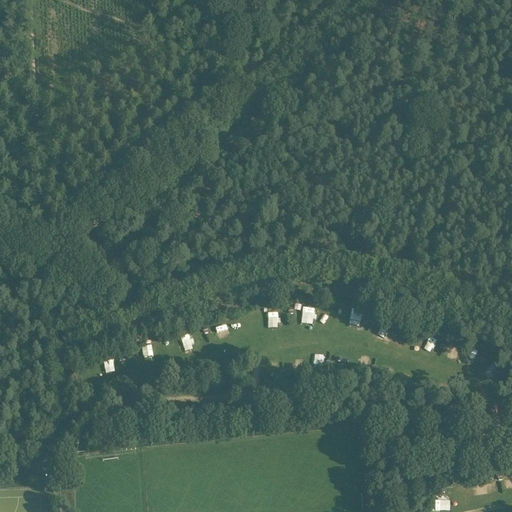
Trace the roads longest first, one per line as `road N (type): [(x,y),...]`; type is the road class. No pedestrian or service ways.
road 1 (track): [(51,452),(84,420),(126,399),(309,396),(386,417),(398,436),(410,511)]
road 2 (track): [(316,42),(42,266)]
road 3 (track): [(29,0),(44,350)]
road 4 (track): [(367,278),(265,275),(132,317)]
road 5 (track): [(44,350),(51,464),(0,469)]
road 6 (track): [(367,278),(511,334)]
